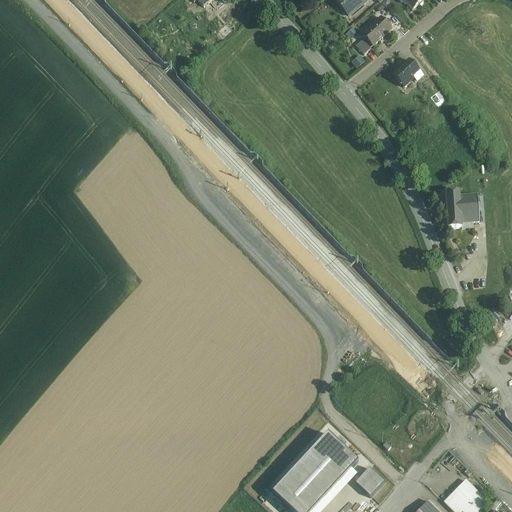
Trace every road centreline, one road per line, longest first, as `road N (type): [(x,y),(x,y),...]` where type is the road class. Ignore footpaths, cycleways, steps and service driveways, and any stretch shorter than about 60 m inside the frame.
road 1 (secondary): [(342,93),(413,199),(490,365)]
road 2 (residential): [(342,93),(463,0)]
road 3 (unclassified): [(386,511),(452,436),(450,406)]
road 4 (secondary): [(262,0),(342,93)]
